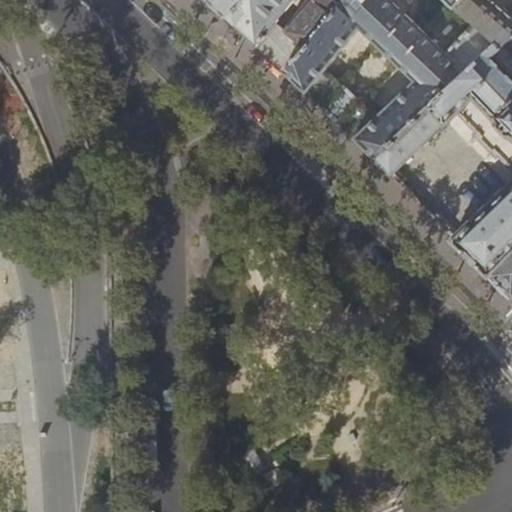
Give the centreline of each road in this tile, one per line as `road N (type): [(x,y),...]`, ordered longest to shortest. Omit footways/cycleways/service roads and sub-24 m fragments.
road 1 (primary): [(477,360),(237,127)]
road 2 (primary): [(153,184),(166,511)]
road 3 (primary): [(65,0),(113,71),(153,184)]
road 4 (primary): [(237,127),(92,0)]
road 5 (primary): [(471,511),(505,451),(494,377),(477,360)]
